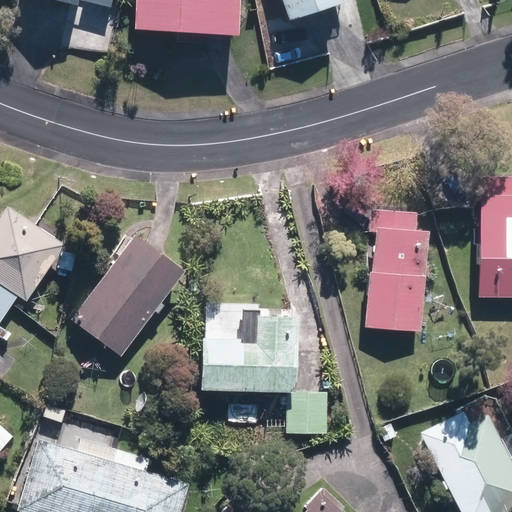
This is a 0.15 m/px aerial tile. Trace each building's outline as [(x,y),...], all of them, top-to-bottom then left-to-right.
[(79,2),(110,9),(112,0),(49,0),(78,6),(79,2)] [(135,0),(134,32),(237,40),(240,0),(135,0)] [(272,0),(280,24),(340,6),(338,0),(272,0)] [(511,178),(471,179),(472,299),(511,299),(511,178)] [(0,288),(17,299),(19,296),(28,302),(65,245),(7,207),(0,217),(0,288)] [(411,234),(413,215),(367,211),(365,233),(368,233),(365,274),(362,274),(358,329),(414,334),(418,279),(415,278),(419,234),(411,234)] [(71,322),(121,359),(155,313),(158,315),(164,307),(161,305),(184,273),(135,237),(71,322)] [(0,326),(17,299),(0,288),(0,338),(6,343),(11,335),(0,327),(0,326)] [(288,320),(246,319),(245,346),(230,346),(230,341),(193,340),(191,393),(286,396),(288,320)] [(4,416),(30,431),(45,406),(19,390),(4,416)] [(322,435),(323,397),(283,396),(283,435),(322,435)] [(455,414),(413,435),(451,511),(495,511),(511,504),(511,479),(480,415),(460,425),(455,414)] [(18,511),(96,511),(111,461),(39,440),(18,511)] [(111,462),(96,511),(176,511),(185,484),(111,462)] [(336,511),(315,493),(297,511),(336,511)]
